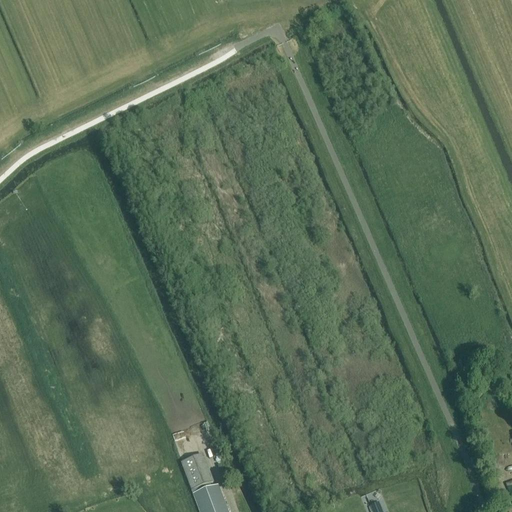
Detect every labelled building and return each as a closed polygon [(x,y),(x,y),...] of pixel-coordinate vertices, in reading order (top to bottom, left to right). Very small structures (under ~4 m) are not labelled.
[(178,436),(170,440),(174,449),(182,446),(178,436)] [(182,444),(191,441),(190,436),(181,439),(182,444)] [(201,456),(181,464),(192,492),(212,485),(201,456)] [(227,511),(218,487),(193,496),(199,511),(227,511)] [(372,511),(382,511),(379,503),(370,507),(372,511)]
